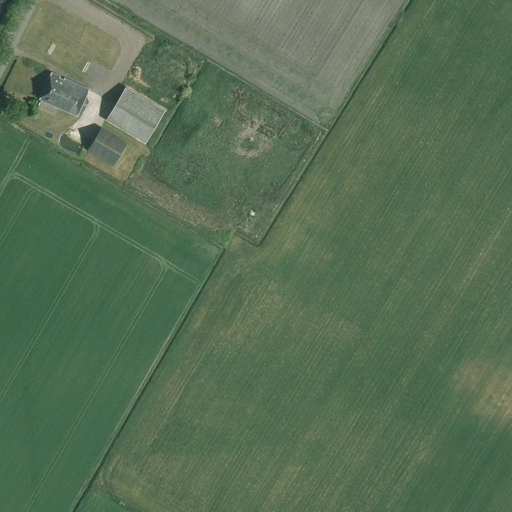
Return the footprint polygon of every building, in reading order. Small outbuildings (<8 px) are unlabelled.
[(63,69),(94,83),(101,68),(70,54),(63,69)] [(23,80),(27,77),(22,69),(18,71),(23,80)] [(51,73),(40,98),(77,115),(88,90),(51,73)] [(126,87),(107,119),(146,143),(165,110),(126,87)] [(62,121),(65,115),(30,99),(27,105),(62,121)] [(127,143),(103,128),(89,151),(113,166),(127,143)] [(102,175),(108,165),(81,151),(76,161),(102,175)]
